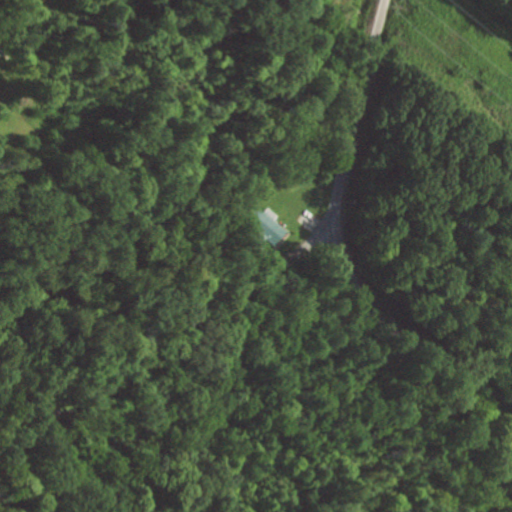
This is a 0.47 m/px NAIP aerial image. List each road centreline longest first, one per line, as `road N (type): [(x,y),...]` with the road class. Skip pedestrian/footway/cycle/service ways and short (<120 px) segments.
road 1 (residential): [(387,0),(341,172),(335,225),(345,267),(381,325),(511,430)]
road 2 (residential): [(0,448),(118,378),(335,225)]
